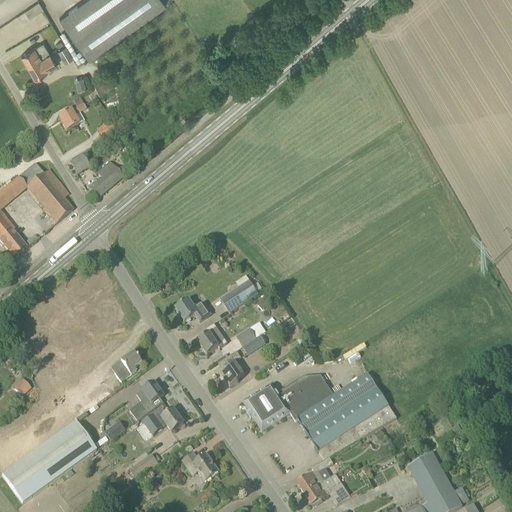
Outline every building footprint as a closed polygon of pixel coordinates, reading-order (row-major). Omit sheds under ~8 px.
[(88,59),(166,4),(162,0),(85,0),(60,18),(88,59)] [(44,9),(39,2),(25,11),(30,18),(44,9)] [(21,56),(28,67),(50,54),(43,43),(34,48),(21,56)] [(71,59),(65,48),(59,51),(65,62),(71,59)] [(50,54),(28,67),(35,79),(47,71),(56,66),(50,54)] [(103,80),(92,87),(100,100),(111,93),(109,90),(113,88),(108,79),(104,81),(103,80)] [(83,105),(78,108),(70,112),(70,111),(57,119),(66,132),(78,125),(73,117),(81,113),(86,111),(83,105)] [(115,132),(111,124),(98,132),(102,140),(115,132)] [(90,168),(83,156),(69,164),(76,176),(90,168)] [(0,215),(0,211),(5,208),(27,190),(56,226),(74,212),(35,166),(0,195),(0,245),(13,262),(27,250),(0,215)] [(123,179),(114,169),(111,172),(107,167),(97,175),(102,180),(89,191),(97,201),(123,179)] [(172,287),(167,280),(163,283),(167,290),(172,287)] [(250,283),(241,288),(221,301),(230,315),(258,296),(250,283)] [(176,311),(185,325),(195,317),(200,324),(211,317),(203,305),(195,311),(189,302),(176,311)] [(259,325),(236,339),(242,349),(265,335),(259,325)] [(219,337),(221,336),(217,330),(210,335),(198,343),(207,356),(224,344),(219,337)] [(237,353),(219,365),(225,375),(222,377),(230,389),(240,383),(238,381),(245,377),(235,364),(242,360),(237,353)] [(111,370),(116,377),(120,383),(130,376),(130,377),(137,372),(135,370),(141,365),(133,354),(120,363),(111,370)] [(253,419),(262,434),(291,416),(296,423),(297,422),(324,463),(330,459),(396,420),(368,377),(334,398),(321,378),(304,379),(278,395),(273,386),(243,405),(248,412),(247,413),(251,420),(253,419)] [(32,390),(21,379),(11,388),(23,400),(32,390)] [(163,405),(160,401),(164,398),(154,384),(143,392),(137,397),(143,404),(141,406),(130,413),(138,423),(163,405)] [(79,410),(82,415),(111,396),(103,385),(89,395),(93,401),(79,410)] [(184,426),(174,412),(162,420),(156,425),(155,423),(143,431),(150,441),(162,433),(160,430),(166,426),(172,434),(184,426)] [(120,423),(104,430),(108,441),(125,434),(120,423)] [(95,452),(75,424),(1,479),(21,506),(95,452)] [(461,433),(457,426),(453,429),(457,436),(461,433)] [(411,511),(456,511),(462,509),(461,507),(469,502),(462,490),(454,494),(432,454),(407,468),(426,504),(411,511)] [(198,474),(205,484),(219,474),(206,457),(198,462),(193,455),(183,463),(193,478),(198,474)] [(158,465),(161,463),(157,458),(154,460),(152,456),(147,460),(154,470),(159,466),(158,465)] [(305,496),(331,479),(326,470),(333,466),(330,459),(324,463),(312,470),(314,474),(297,485),(305,496)] [(144,477),(137,467),(130,472),(137,482),(144,477)] [(336,487),(331,479),(305,496),(312,508),(313,507),(314,509),(319,505),(318,504),(329,496),(336,507),(351,500),(350,497),(341,484),(336,487)]
